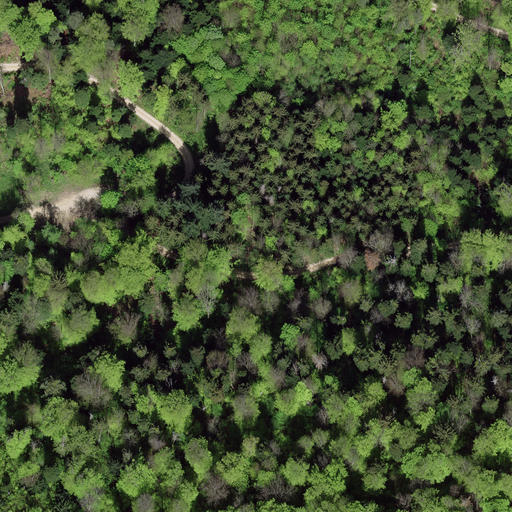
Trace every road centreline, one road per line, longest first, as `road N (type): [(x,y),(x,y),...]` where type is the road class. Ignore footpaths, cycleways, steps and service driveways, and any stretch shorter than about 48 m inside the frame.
road 1 (track): [(69,205),(100,227),(236,274),(280,276),(362,252),(511,246)]
road 2 (track): [(0,67),(62,70),(94,82),(160,127),(189,158),(187,181),(171,197),(96,195),(69,205)]
